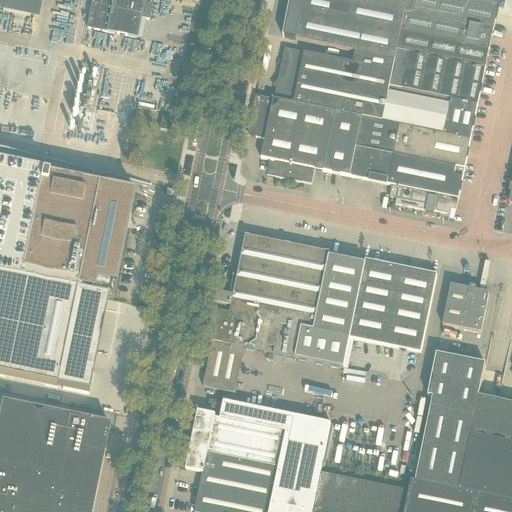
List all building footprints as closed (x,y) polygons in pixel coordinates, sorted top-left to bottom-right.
[(5,0),(3,12),(33,18),(37,0),(5,0)] [(93,0),(87,29),(125,36),(136,39),(140,19),(149,21),(152,5),(144,3),(144,0),(93,0)] [(289,16),(284,38),(296,41),(296,40),(354,52),(355,52),(395,60),(397,51),(401,31),(405,12),(407,2),(399,0),(292,0),(292,2),(289,16)] [(407,2),(405,12),(492,30),(497,8),(460,0),(413,0),(413,4),(407,2)] [(492,30),(405,12),(401,31),(488,50),(492,30)] [(401,31),(397,51),(485,69),(488,50),(401,31)] [(274,100),(357,117),(382,122),(389,87),(395,60),(355,52),(354,52),(352,63),(284,49),(274,100)] [(397,51),(395,60),(389,87),(477,105),(485,69),(397,51)] [(389,87),(382,122),(470,140),(477,105),(389,87)] [(257,138),(265,140),(273,100),(255,97),(248,132),(249,132),(249,131),(257,133),(256,138),(257,139),(257,138)] [(314,171),(345,177),(357,117),(274,100),(273,100),(265,140),(261,160),(262,160),(270,161),(267,171),(268,171),(276,173),(275,178),(311,185),(314,171)] [(160,130),(171,132),(174,120),(163,117),(160,130)] [(357,117),(345,177),(367,182),(391,186),(389,198),(396,199),(394,205),(426,211),(426,212),(432,213),(433,212),(449,215),(450,210),(455,211),(462,178),(453,176),(455,168),(464,170),(470,140),(382,122),(357,117)] [(0,153),(0,376),(57,389),(88,395),(108,301),(112,301),(127,229),(128,229),(128,228),(123,227),(125,216),(130,217),(130,216),(135,194),(42,175),(42,171),(44,163),(44,162),(0,153)] [(462,178),(464,170),(455,168),(453,176),(462,178)] [(229,296),(216,293),(211,319),(214,320),(212,327),(209,326),(206,342),(212,343),(203,388),(235,394),(244,349),(269,355),(270,353),(274,353),(273,355),(322,365),(344,261),(329,258),(330,254),(245,237),(234,290),(231,289),(229,296)] [(365,265),(344,261),(322,365),(343,370),(349,340),(421,354),(437,276),(365,262),(365,265)] [(481,334),(489,296),(475,293),(476,289),(470,287),(470,291),(451,287),(449,296),(443,326),(481,334)] [(511,502),(511,405),(488,400),(479,399),(479,398),(485,366),(479,364),(436,356),(435,364),(428,398),(433,399),(415,483),(477,496),(511,502)] [(208,405),(222,408),(223,408),(224,403),(209,400),(208,405)] [(193,432),(190,451),(320,478),(320,474),(330,425),(224,403),(223,408),(222,408),(220,420),(214,418),(215,416),(197,413),(195,425),(198,426),(196,433),(193,432)] [(0,511),(91,511),(110,426),(1,404),(1,406),(0,406),(0,511)] [(194,511),(312,511),(320,478),(190,451),(186,471),(202,474),(194,511)] [(312,511),(360,511),(361,510),(370,511),(404,511),(408,495),(408,492),(320,474),(320,478),(312,511)] [(370,511),(361,510),(360,511),(474,511),(477,496),(415,483),(410,482),(408,492),(408,495),(404,511),(370,511)] [(511,511),(511,502),(477,496),(474,511),(511,511)]
